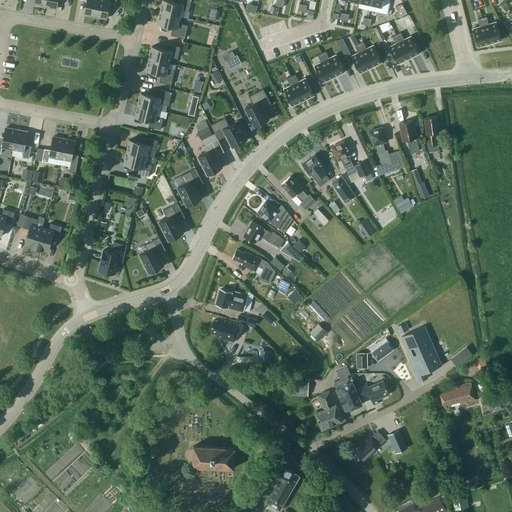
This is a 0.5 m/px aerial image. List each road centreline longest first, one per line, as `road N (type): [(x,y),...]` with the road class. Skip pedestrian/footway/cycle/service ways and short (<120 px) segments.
road 1 (tertiary): [(169,288),(187,273),(227,196),(266,149),(310,117),(364,96),(469,77)]
road 2 (residential): [(309,450),(182,351),(169,288)]
road 3 (residential): [(71,280),(110,128)]
road 4 (residential): [(309,450),(446,379)]
road 5 (tertiary): [(0,427),(56,344),(89,315)]
road 6 (residential): [(132,43),(4,17)]
